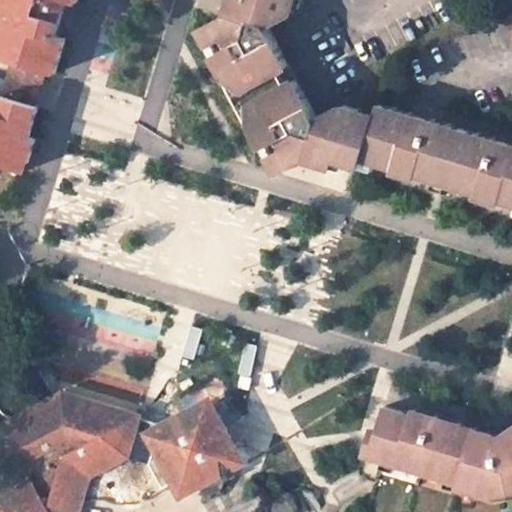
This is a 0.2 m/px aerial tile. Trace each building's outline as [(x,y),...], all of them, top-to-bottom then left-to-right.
[(0,0),(0,20),(5,23),(0,39),(0,55),(14,60),(48,70),(56,72),(66,39),(56,36),(67,0),(68,0),(77,2),(77,0),(0,0)] [(231,0),(227,14),(199,31),(275,175),(302,160),(340,171),(343,162),(361,167),(373,162),(390,167),(389,171),(414,178),(415,175),(434,180),(435,175),(460,183),(458,187),(475,192),(474,196),(497,202),(498,200),(511,203),(511,428),(500,437),(411,409),(409,415),(383,406),(370,452),(396,460),(394,465),(467,487),(466,491),(500,500),(511,498),(511,144),(380,106),(377,115),(344,106),(328,114),(325,126),(316,124),(318,120),(295,78),(286,83),(278,70),(288,64),(268,26),(262,25),(265,16),(278,19),(293,11),(296,0),(231,0)] [(14,60),(3,94),(2,96),(37,107),(38,104),(48,70),(14,60)] [(0,165),(25,173),(35,140),(28,137),(37,107),(2,96),(0,105),(0,165)] [(64,393),(0,428),(13,450),(29,455),(38,457),(30,482),(19,487),(0,497),(0,511),(83,511),(93,478),(129,458),(138,429),(142,417),(64,393)] [(161,437),(152,464),(168,469),(175,482),(177,483),(194,489),(233,468),(238,449),(219,413),(199,407),(164,425),(161,437)] [(152,464),(161,437),(138,429),(129,458),(152,464)] [(30,482),(38,457),(29,455),(19,487),(30,482)] [(152,464),(164,488),(175,482),(168,469),(152,464)]
